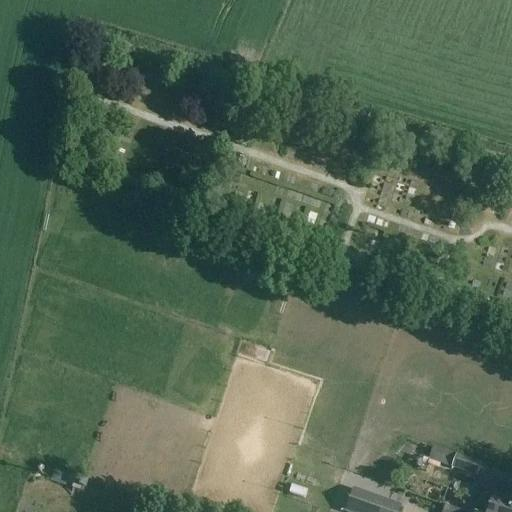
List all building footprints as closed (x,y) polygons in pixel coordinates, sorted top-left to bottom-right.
[(308,212),(314,191),(242,168),(235,189),(308,212)] [(475,479),(480,466),(432,448),(427,461),(475,479)] [(487,511),(511,511),(511,505),(502,502),(507,488),(482,479),(473,504),(488,509),(487,511)] [(281,511),(288,483),(278,481),(270,511),(281,511)] [(398,511),(400,508),(352,491),(344,511),(398,511)] [(148,511),(152,511),(155,505),(140,500),(137,508),(148,511)]
